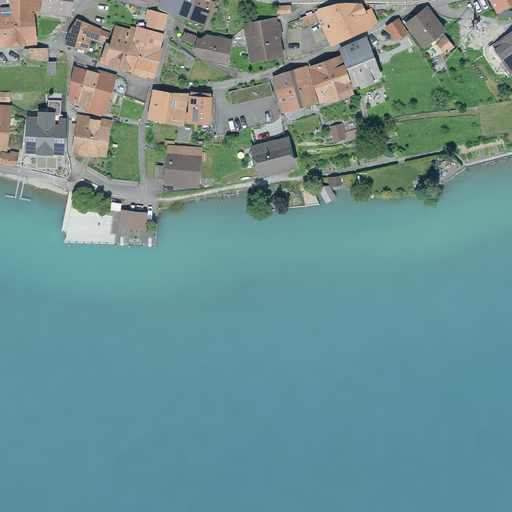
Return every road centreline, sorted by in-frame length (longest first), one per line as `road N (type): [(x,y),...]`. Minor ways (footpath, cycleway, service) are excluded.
road 1 (residential): [(418,0),(286,68),(190,89),(154,84)]
road 2 (residential): [(77,182),(144,199),(140,137),(154,84)]
road 3 (residential): [(77,182),(69,61),(58,42)]
